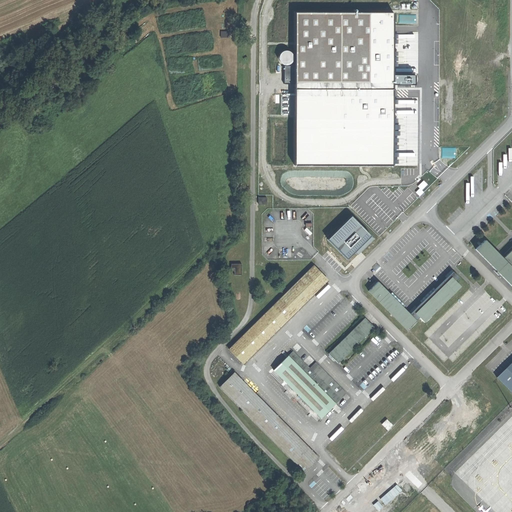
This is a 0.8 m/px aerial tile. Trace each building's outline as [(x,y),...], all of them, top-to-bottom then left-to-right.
[(297,13),(297,165),(394,166),(394,84),(396,84),(416,84),(416,76),(394,75),(394,13),(297,13)] [(423,180),(418,186),(420,188),(416,192),(420,196),(424,192),(422,190),(428,184),(423,180)] [(328,241),(347,260),(355,253),(358,257),(375,240),(353,217),(328,241)] [(511,247),(503,256),(486,240),(476,249),(511,287),(511,247)] [(242,274),(241,263),(230,263),(231,271),(234,271),(234,275),(242,274)] [(314,265),(228,349),(242,364),(329,281),(314,265)] [(453,274),(415,312),(425,323),(462,285),(458,281),(460,278),(453,274)] [(418,318),(378,281),(369,290),(407,329),(418,318)] [(367,318),(330,353),(339,363),(375,327),(367,318)] [(322,419),(348,392),(316,362),(311,367),(294,350),(274,370),(322,419)] [(511,362),(497,378),(511,393),(511,362)] [(236,371),(221,386),(305,473),(320,458),(236,371)] [(387,418),(381,424),(387,430),(393,425),(387,418)]
